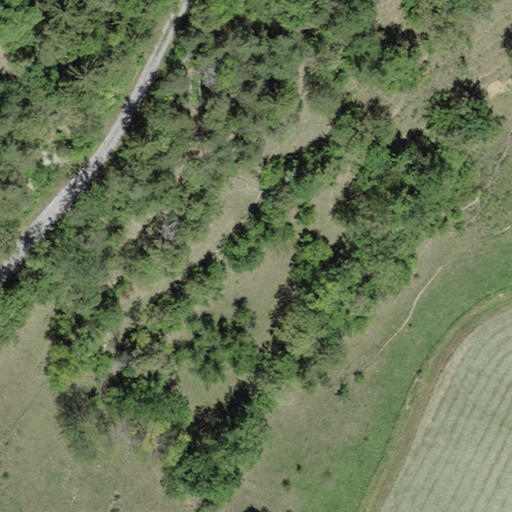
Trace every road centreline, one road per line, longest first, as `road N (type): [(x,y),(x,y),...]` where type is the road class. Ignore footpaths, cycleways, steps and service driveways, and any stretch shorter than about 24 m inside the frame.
road 1 (track): [(188,0),(99,150),(0,283)]
road 2 (track): [(511,298),(464,316),(363,511)]
